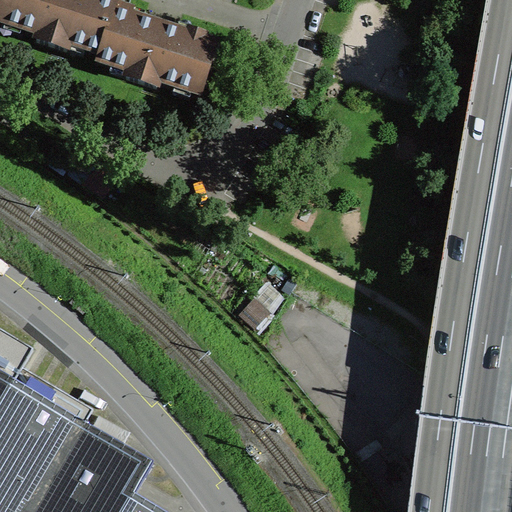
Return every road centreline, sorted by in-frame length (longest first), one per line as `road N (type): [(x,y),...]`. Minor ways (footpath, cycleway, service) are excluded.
road 1 (motorway): [(511,41),(436,511)]
road 2 (residential): [(301,0),(255,120),(226,154),(199,165),(129,151),(0,71)]
road 3 (unclassified): [(228,511),(92,354),(0,279)]
road 4 (motorway): [(483,511),(511,299)]
